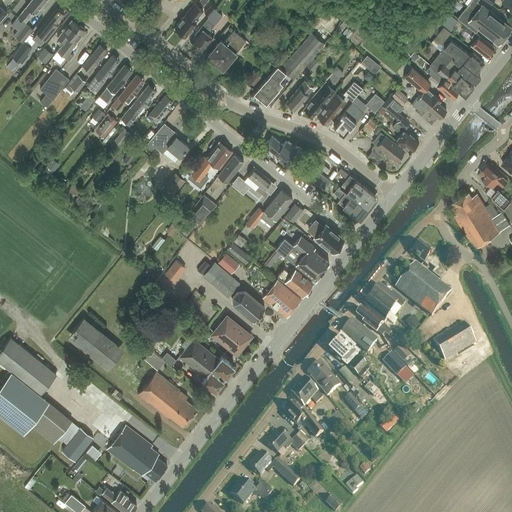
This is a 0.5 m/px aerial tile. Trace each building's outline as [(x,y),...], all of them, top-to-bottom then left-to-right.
[(40,8),(46,0),(31,0),(26,7),(27,7),(18,18),(24,23),(14,36),(22,42),(33,29),(24,23),(33,12),(35,14),(36,13),(37,14),(41,9),(40,8)] [(495,32),(503,38),(511,27),(481,4),(477,1),(477,0),(471,0),(466,7),(496,30),(495,32)] [(511,10),(511,0),(502,0),(501,2),(511,10)] [(191,19),(200,8),(194,3),(176,24),(177,25),(175,28),(185,36),(191,29),(192,29),(197,24),(191,19)] [(205,12),(208,15),(215,8),(211,4),(205,12)] [(456,10),(451,6),(447,10),(451,14),(452,14),(456,10)] [(499,44),(503,38),(495,32),(496,30),(466,7),(457,18),(475,32),(476,33),(479,29),(499,44)] [(57,8),(44,24),(44,23),(37,32),(46,40),(58,25),(56,23),(64,13),(57,8)] [(208,44),(213,37),(208,33),(222,16),(215,9),(209,16),(207,19),(195,34),(196,35),(191,41),(201,50),(207,43),(208,44)] [(452,30),(459,21),(450,15),(444,23),(452,30)] [(340,33),(351,20),(347,17),(337,30),(340,33)] [(64,43),(78,25),(72,20),(57,38),(64,43)] [(59,60),(63,55),(65,57),(72,48),(73,48),(76,44),(81,37),(80,37),(85,31),(84,30),(84,29),(80,25),(80,26),(78,25),(64,43),(57,51),(54,56),(59,60)] [(438,53),(446,60),(449,57),(459,65),(457,68),(475,83),(480,76),(476,73),(484,63),(479,58),(480,57),(473,51),(470,54),(451,39),(453,35),(443,27),(433,39),(443,47),(438,53)] [(220,40),(210,52),(208,56),(223,69),(236,53),(235,53),(246,41),(233,30),(223,43),(220,40)] [(294,79),(317,52),(325,43),(312,32),(281,68),(277,64),(270,73),(266,78),(253,92),(266,103),(278,88),(282,83),(279,80),(286,72),(294,79)] [(486,56),(493,46),(476,33),(475,32),(471,37),(475,40),(472,45),(485,55),(486,56)] [(31,49),(24,44),(13,58),(20,64),(31,49)] [(101,57),(105,52),(107,50),(100,44),(83,66),(90,71),(96,64),(97,65),(103,58),(101,57)] [(45,49),(38,58),(46,65),(53,56),(45,49)] [(443,64),(446,60),(438,53),(428,65),(429,66),(434,70),(459,90),(465,95),(473,84),(454,68),(451,71),(443,64)] [(110,76),(115,69),(114,67),(119,60),(112,55),(87,86),(94,91),(102,81),(102,82),(108,74),(110,76)] [(362,61),(376,73),(382,67),(367,55),(362,61)] [(308,77),(320,63),(313,57),(301,71),(308,77)] [(121,87),(126,81),(126,79),(132,71),(124,64),(99,96),(107,102),(120,86),(121,87)] [(452,99),(459,90),(434,70),(429,66),(425,70),(437,80),(438,80),(441,83),(437,88),(443,93),(444,92),(452,99)] [(439,118),(446,110),(438,103),(440,100),(426,88),(430,83),(412,67),(404,77),(420,91),(419,92),(421,94),(412,104),(421,112),(425,107),(439,118)] [(53,99),(69,79),(56,69),(49,78),(55,83),(46,94),(53,99)] [(245,80),(253,87),(262,77),(254,70),(245,80)] [(71,95),(75,90),(78,92),(86,81),(76,73),(68,84),(64,90),(71,95)] [(332,73),(325,81),(331,86),(338,79),(332,73)] [(138,89),(144,81),(136,74),(112,105),(117,110),(124,101),(126,103),(132,96),(134,97),(139,91),(138,89)] [(296,109),(313,88),(305,80),(287,102),(288,103),(288,105),(291,107),(292,106),(296,109)] [(344,94),(353,101),(363,89),(355,81),(344,94)] [(313,116),(335,90),(326,82),(321,87),(309,102),(310,102),(304,109),(313,116)] [(150,98),(156,90),(148,84),(124,114),(122,118),(129,124),(138,112),(138,113),(144,105),(145,106),(151,99),(150,98)] [(390,105),(397,111),(408,98),(397,89),(391,96),(395,100),(390,105)] [(335,92),(316,115),(327,124),(347,102),(335,92)] [(366,104),(375,112),(385,101),(375,93),(366,104)] [(166,109),(173,100),(165,94),(160,101),(149,114),(147,117),(152,121),(154,119),(158,122),(167,110),(166,109)] [(409,151),(418,141),(404,128),(409,122),(397,111),(390,105),(395,100),(391,96),(390,96),(381,106),(391,114),(389,116),(397,122),(392,127),(400,134),(396,139),(409,151)] [(349,130),(364,113),(352,103),(340,117),(341,118),(334,127),(343,135),(348,129),(349,130)] [(94,126),(104,113),(98,109),(88,121),(94,126)] [(175,112),(168,120),(172,124),(178,117),(179,115),(175,112)] [(104,126),(99,132),(105,137),(118,122),(110,115),(102,125),(104,126)] [(366,126),(372,131),(377,126),(370,120),(366,126)] [(111,144),(117,148),(130,132),(125,127),(111,144)] [(185,149),(188,146),(176,136),(178,134),(169,127),(165,132),(154,146),(155,146),(163,153),(168,147),(179,156),(184,151),(186,150),(185,149)] [(154,146),(165,132),(160,128),(146,145),(151,150),(155,146),(154,146)] [(371,149),(381,157),(385,152),(396,161),(404,151),(385,135),(377,145),(375,144),(371,149)] [(290,166),(302,152),(301,151),(302,149),(298,147),(297,147),(296,146),(294,148),(292,146),(292,144),(289,141),(287,142),(286,141),(282,145),(272,136),(264,145),(290,166)] [(215,173),(232,151),(219,141),(207,157),(205,156),(191,174),(200,181),(209,169),(215,173)] [(140,152),(135,148),(124,161),(129,165),(140,152)] [(511,171),(511,152),(503,164),(511,171)] [(234,154),(217,175),(226,182),(243,161),(234,154)] [(301,173),(307,166),(298,159),(292,166),(301,173)] [(503,187),(508,181),(499,173),(499,172),(496,170),(495,169),(488,164),(479,173),(488,181),(486,183),(491,187),(493,185),(494,186),(498,182),(503,187)] [(47,165),(40,174),(47,179),(54,171),(47,165)] [(323,189),(330,180),(310,165),(305,172),(311,177),(310,179),(323,189)] [(255,167),(248,176),(264,189),(271,181),(255,167)] [(367,209),(376,199),(375,195),(349,175),(340,187),(367,209)] [(173,176),(165,186),(174,194),(185,181),(179,176),(173,176)] [(71,184),(68,192),(77,196),(81,188),(71,184)] [(360,219),(367,209),(340,187),(339,186),(334,193),(340,198),(338,201),(343,205),(360,219)] [(276,220),(282,212),(282,210),(292,198),(281,189),(264,211),(260,207),(247,223),(253,229),(262,218),(272,226),(276,220)] [(505,209),(511,202),(498,190),(492,198),(505,209)] [(455,216),(475,248),(511,225),(502,211),(492,218),(491,215),(478,194),(472,197),(469,192),(451,203),(457,214),(455,216)] [(201,223),(215,204),(203,194),(188,213),(201,223)] [(284,216),(293,222),(303,210),(294,203),(285,215),(284,216)] [(168,231),(172,235),(180,224),(176,221),(168,231)] [(333,252),(343,239),(325,225),(323,227),(315,221),(308,229),(316,236),(315,237),(322,243),(323,242),(327,245),(326,246),(333,252)] [(238,245),(244,238),(239,234),(234,241),(238,245)] [(295,263),(315,279),(329,262),(313,249),(315,247),(301,235),(293,245),(284,238),(276,249),(293,262),(295,263)] [(251,258),(233,242),(228,249),(246,264),(251,258)] [(440,281),(445,275),(437,269),(439,266),(437,262),(430,257),(433,254),(426,248),(425,250),(419,245),(411,254),(419,260),(418,261),(427,269),(429,266),(435,271),(432,275),(440,281)] [(267,270),(281,253),(276,249),(262,266),(267,270)] [(231,274),(239,264),(225,253),(217,263),(231,274)] [(175,260),(164,273),(173,280),(184,267),(175,260)] [(197,270),(202,274),(209,265),(205,261),(197,270)] [(203,275),(210,281),(228,296),(230,293),(233,296),(234,303),(254,320),(265,307),(245,290),(238,291),(235,288),(239,283),(214,262),(203,275)] [(451,293),(415,264),(394,288),(432,318),(451,293)] [(302,296),(314,282),(296,267),(284,282),(302,296)] [(277,278),(268,290),(263,296),(286,315),(301,297),(277,278)] [(401,310),(405,304),(392,294),(390,296),(379,287),(370,298),(389,314),(396,305),(401,310)] [(397,321),(390,316),(369,300),(364,306),(368,310),(367,312),(372,316),(372,315),(384,325),(387,321),(393,326),(397,321)] [(387,340),(391,335),(383,327),(361,310),(356,317),(365,324),(364,325),(376,335),(377,334),(382,338),(383,336),(387,340)] [(112,369),(129,349),(90,315),(73,335),(112,369)] [(227,316),(213,334),(229,347),(231,348),(237,353),(248,339),(251,335),(248,333),(227,316)] [(414,317),(405,323),(411,333),(420,328),(414,317)] [(367,355),(377,342),(351,321),(341,334),(358,347),(367,355)] [(445,363),(476,344),(464,324),(433,343),(445,363)] [(227,374),(234,366),(221,356),(219,358),(190,334),(181,345),(185,348),(179,356),(205,376),(203,379),(215,389),(222,380),(223,381),(228,375),(227,374)] [(11,337),(0,350),(0,361),(40,394),(56,374),(11,337)] [(346,368),(359,354),(340,337),(329,351),(346,368)] [(404,365),(411,358),(401,348),(394,354),(404,365)] [(157,370),(164,362),(152,351),(144,359),(157,370)] [(161,358),(171,366),(176,360),(167,352),(161,358)] [(405,370),(391,355),(384,362),(398,377),(405,370)] [(363,378),(369,372),(360,359),(350,371),(360,381),(361,381),(363,382),(365,380),(363,378)] [(327,398),(340,387),(323,366),(320,364),(307,375),(327,398)] [(30,424),(48,401),(11,371),(0,384),(0,414),(23,433),(30,424)] [(183,426),(197,409),(185,399),(188,396),(156,371),(138,394),(165,417),(170,417),(171,417),(183,426)] [(311,401),(316,406),(323,400),(317,393),(304,379),(291,395),(304,409),(311,401)] [(379,393),(369,384),(364,390),(373,399),(379,393)] [(112,394),(119,400),(123,395),(116,389),(112,394)] [(354,414),(360,409),(350,396),(344,401),(354,414)] [(301,413),(293,404),(284,413),(291,420),(290,421),(295,427),(301,422),(315,441),(323,434),(315,423),(311,418),(307,413),(305,415),(302,412),(301,413)] [(395,413),(382,426),(389,434),(402,420),(395,413)] [(125,425),(107,449),(141,476),(145,472),(155,480),(167,465),(156,457),(159,454),(151,447),(152,445),(125,425)] [(74,461),(93,438),(79,426),(67,443),(61,450),(74,461)] [(299,454),(309,442),(300,434),(291,443),(279,432),(266,445),(277,455),(283,449),(286,452),(291,447),(299,454)] [(99,458),(105,451),(96,443),(90,450),(99,458)] [(273,470),(283,479),(293,489),(299,482),(277,461),(273,465),(261,454),(249,467),(260,478),(265,472),(269,474),(273,470)] [(360,469),(364,476),(370,472),(365,465),(360,469)] [(346,487),(353,496),(358,492),(356,490),(363,484),(357,477),(346,487)] [(272,493),(260,482),(257,485),(259,487),(255,492),(241,481),(230,496),(243,507),(252,496),(265,502),(272,493)] [(130,511),(137,505),(127,497),(127,495),(120,489),(116,495),(109,490),(106,488),(101,493),(125,511),(130,511)] [(63,501),(76,511),(80,511),(85,506),(70,493),(63,501)] [(333,511),(336,511),(342,507),(332,498),(326,504),(333,511)] [(118,511),(102,499),(91,511),(118,511)]
